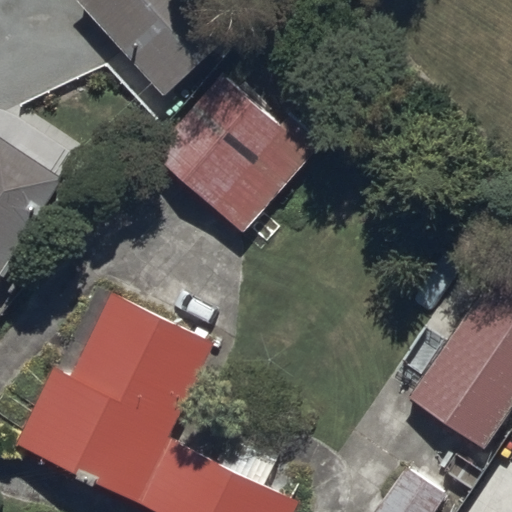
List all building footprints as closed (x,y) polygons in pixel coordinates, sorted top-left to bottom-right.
[(199,0),(76,0),(166,93),(230,32),(199,0)] [(280,123),(222,73),(153,151),(246,233),(325,142),(290,112),(280,123)] [(0,282),(81,161),(6,111),(0,110),(0,282)] [(511,266),(503,260),(409,394),(486,448),(511,410),(511,266)] [(171,435),(214,341),(108,292),(72,370),(56,363),(16,449),(152,511),(293,511),(301,495),(171,435)] [(433,511),(448,493),(411,463),(372,511),(433,511)]
